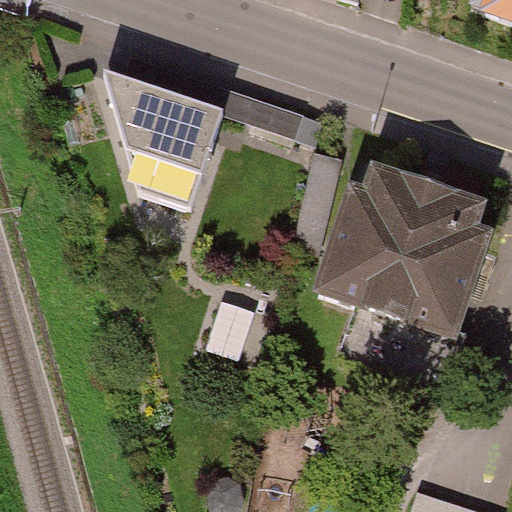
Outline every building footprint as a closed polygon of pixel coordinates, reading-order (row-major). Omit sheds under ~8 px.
[(511,0),(466,0),(462,14),(511,29),(511,0)] [(142,59),(135,82),(203,102),(210,79),(142,59)] [(211,116),(97,82),(126,192),(187,207),(211,116)] [(495,217),(339,171),(301,301),(458,346),(495,217)] [(459,511),(421,499),(416,511),(459,511)]
